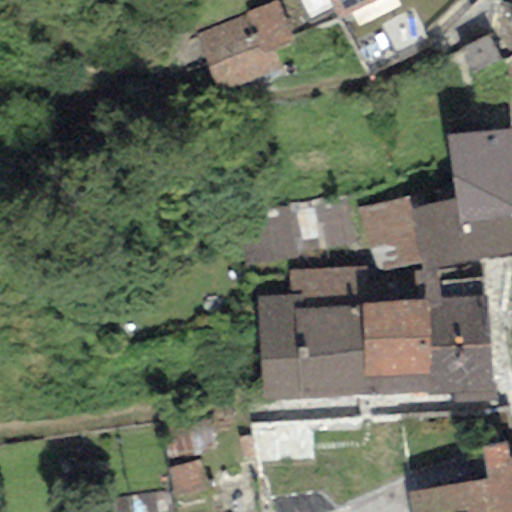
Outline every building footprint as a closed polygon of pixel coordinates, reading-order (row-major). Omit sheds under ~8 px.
[(304,0),(321,33),(348,19),(355,32),(416,0),(304,0)] [(271,7),(195,38),(218,93),(274,70),(268,55),(287,47),(271,7)] [(511,211),(511,132),(460,137),(463,201),(509,212),(511,211)] [(349,195),(293,207),(304,257),(360,244),(353,216),(349,195)] [(413,213),(410,200),(353,216),(370,281),(427,266),(413,213)] [(434,278),(511,261),(511,226),(509,212),(463,201),(413,213),(427,266),(434,278)] [(293,207),(240,215),(250,270),(304,257),(293,207)] [(305,297),(260,303),(273,401),(316,397),(307,314),(305,297)] [(370,307),(379,391),(442,390),(438,306),(370,307)] [(438,306),(442,390),(498,393),(502,308),(438,306)] [(307,314),(316,397),(379,391),(370,307),(307,314)] [(364,417),(254,422),(255,478),(311,473),(309,452),(367,449),(364,417)] [(414,506),(414,511),(511,511),(511,469),(485,474),(493,490),(414,506)]
